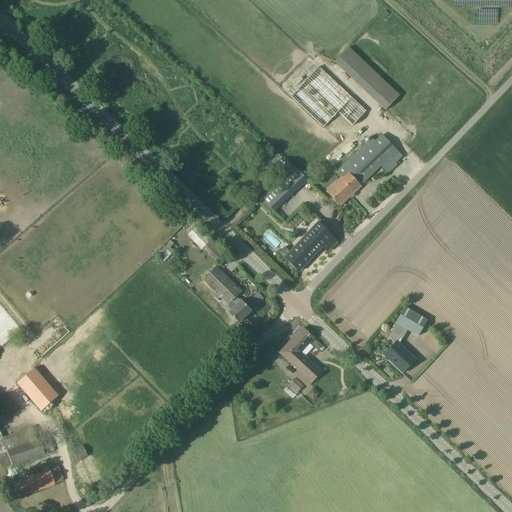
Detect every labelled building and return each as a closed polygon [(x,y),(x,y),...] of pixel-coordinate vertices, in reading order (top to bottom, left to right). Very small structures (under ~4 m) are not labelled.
[(385,110),(399,94),(347,46),(333,61),(385,110)] [(366,111),(319,67),(291,96),(324,127),(338,112),(353,126),(366,111)] [(337,171),(343,178),(327,192),(340,206),(361,186),(360,186),(381,167),(388,173),(397,165),(396,163),(403,156),(383,135),(376,141),(372,138),(337,171)] [(295,167),(261,199),(274,212),(307,180),(295,167)] [(298,272),(321,247),(327,252),(337,241),(318,223),(290,253),(284,248),(279,253),(298,272)] [(200,229),(191,239),(201,249),(203,247),(218,262),(225,255),(216,247),(217,246),(211,240),(200,229)] [(171,241),(156,255),(164,263),(175,252),(170,248),(174,244),(171,241)] [(251,311),(237,297),(242,292),(216,267),(203,279),(229,305),(224,309),(239,323),(251,311)] [(256,304),(263,298),(259,292),(251,299),(256,304)] [(395,323),(407,330),(418,336),(427,320),(404,307),(395,323)] [(395,343),(383,355),(402,373),(415,360),(399,344),(407,330),(395,323),(394,323),(395,324),(388,336),(395,343)] [(300,353),(307,346),(313,338),(303,329),(280,353),(299,371),(295,376),(307,387),(321,372),(300,353)] [(58,397),(34,369),(18,383),(42,411),(58,397)] [(295,378),(289,385),(297,393),(304,386),(295,378)] [(306,395),(312,400),(319,392),(312,387),(306,395)] [(19,409),(6,394),(0,398),(0,402),(4,407),(0,410),(4,415),(7,412),(10,416),(19,409)] [(0,433),(0,453),(38,440),(32,422),(0,433)] [(0,464),(2,470),(55,451),(50,436),(38,440),(0,453),(0,464)] [(77,461),(88,456),(83,446),(72,451),(77,461)] [(51,470),(49,467),(42,469),(44,473),(13,483),(18,497),(48,487),(64,481),(59,467),(51,470)] [(86,486),(81,490),(84,495),(86,494),(88,497),(91,495),(88,492),(90,491),(86,486)]
